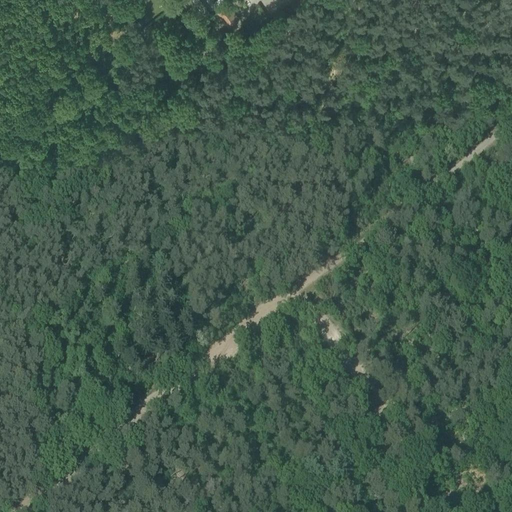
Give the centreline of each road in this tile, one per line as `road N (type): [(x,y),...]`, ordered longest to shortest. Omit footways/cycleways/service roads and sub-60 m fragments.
road 1 (track): [(424,188),(16,511)]
road 2 (track): [(295,286),(374,395),(385,427),(390,511)]
